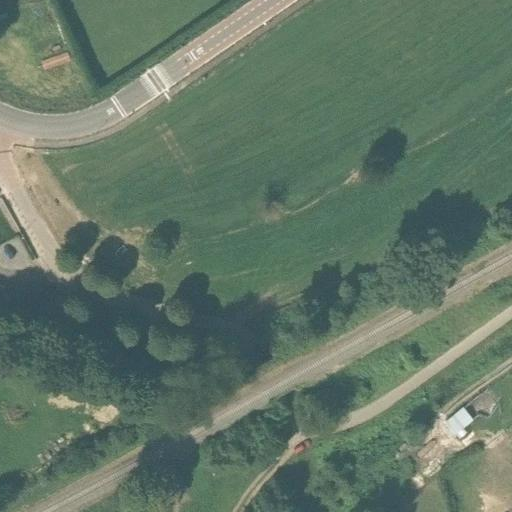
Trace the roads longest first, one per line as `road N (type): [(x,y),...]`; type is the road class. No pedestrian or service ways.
road 1 (unclassified): [(263,363),(239,333),(125,302),(65,272),(0,154)]
road 2 (tertiary): [(0,119),(37,130),(91,121),(277,0)]
road 3 (unclassified): [(263,363),(293,414),(328,427),(386,404),(511,315)]
